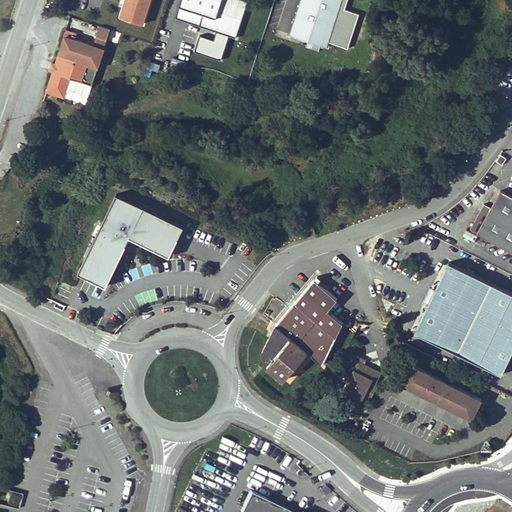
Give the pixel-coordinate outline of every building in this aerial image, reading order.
[(127,0),(125,6),(122,5),(119,16),(138,22),(145,0),(127,0)] [(180,0),(176,16),(236,35),(246,1),(241,0),(180,0)] [(338,0),(297,0),(289,32),(324,43),(338,0)] [(85,45),(80,43),(81,41),(72,38),(73,32),(64,30),(46,91),(64,96),(69,77),(92,84),(103,48),(86,42),(85,45)] [(307,39),(305,45),(318,50),(320,43),(307,39)] [(483,204),(471,227),(511,248),(511,196),(500,190),(490,208),(483,204)] [(125,233),(166,250),(179,219),(114,192),(76,269),(103,280),(125,233)] [(315,228),(305,231),(307,237),(317,234),(315,228)] [(428,302),(415,332),(501,374),(511,352),(511,293),(449,262),(434,293),(430,291),(425,300),(428,302)] [(307,352),(326,330),(340,342),(351,330),(327,310),(337,298),(313,278),(274,323),(269,333),(280,342),(284,337),(288,341),(291,338),(307,352)] [(307,352),(321,364),(340,342),(326,330),(307,352)] [(280,342),(269,333),(261,350),(266,365),(284,380),(307,352),(291,338),(288,341),(284,337),(280,342)] [(375,386),(382,372),(359,361),(357,365),(355,364),(353,368),(355,369),(341,398),(358,407),(360,403),(365,406),(371,395),(372,396),(377,387),(375,386)] [(411,364),(402,382),(474,418),(483,399),(411,364)] [(289,511),(290,511),(246,489),(235,511),(289,511)]
